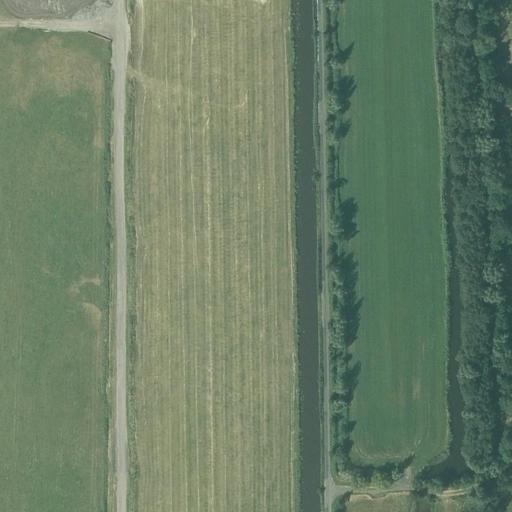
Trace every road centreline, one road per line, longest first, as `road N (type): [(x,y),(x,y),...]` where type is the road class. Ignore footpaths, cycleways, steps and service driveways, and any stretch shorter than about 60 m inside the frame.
road 1 (unclassified): [(328,511),(321,0)]
road 2 (track): [(118,511),(117,0)]
road 3 (track): [(511,460),(482,486),(449,494),(401,486),(327,489)]
